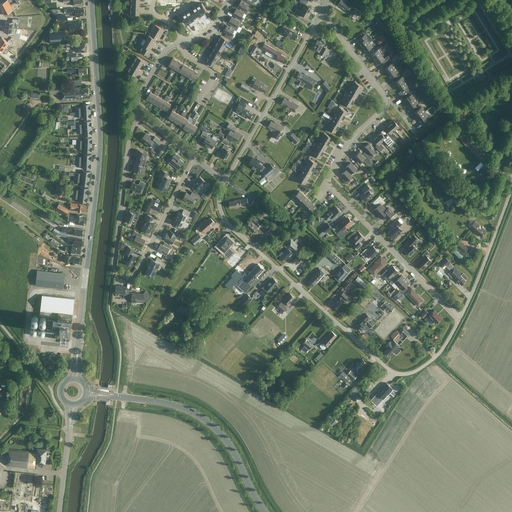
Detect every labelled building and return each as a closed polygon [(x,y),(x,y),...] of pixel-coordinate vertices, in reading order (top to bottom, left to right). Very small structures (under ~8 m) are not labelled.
[(7,0),(6,0),(0,3),(0,7),(1,9),(10,5),(7,0)] [(246,14),(248,9),(246,8),(248,5),(241,0),(238,6),(241,8),(239,10),(244,13),(246,14)] [(304,4),(302,8),(310,13),(313,8),(306,4),(308,1),(306,0),(300,0),(300,1),(304,4)] [(345,0),(345,1),(342,0),(340,0),(338,4),(343,7),(342,8),(350,12),(354,5),(345,0)] [(202,4),(197,7),(200,12),(203,17),(204,18),(207,16),(204,12),(206,11),(202,4)] [(10,5),(1,9),(4,14),(12,10),(10,5)] [(193,9),(191,10),(196,17),(197,18),(198,21),(200,24),(203,22),(203,23),(205,23),(205,24),(205,23),(206,23),(204,18),(203,17),(200,12),(197,7),(193,9)] [(359,10),(354,7),(349,15),(354,18),(359,10)] [(75,9),(75,8),(67,8),(67,13),(75,12),(75,17),(79,16),(79,15),(83,15),(83,13),(84,12),(84,9),(83,8),(75,9)] [(310,13),(302,8),(300,11),(297,9),(294,14),(299,17),(301,14),(307,18),(310,13)] [(236,16),(234,19),(241,22),(244,18),(242,16),(244,13),(239,10),(236,9),(233,14),(236,16)] [(191,10),(186,13),(193,24),(195,23),(192,19),(196,17),(191,10)] [(186,13),(181,16),(185,23),(189,21),(192,26),(193,24),(186,13)] [(241,22),(234,19),(231,17),(228,23),(231,24),(230,27),(236,31),(239,26),(237,25),(239,21),(241,22)] [(5,21),(4,26),(14,27),(15,22),(18,22),(18,19),(13,18),(12,19),(13,19),(12,21),(5,20),(5,21)] [(69,22),(69,30),(82,30),(82,22),(69,22)] [(155,25),(152,30),(165,38),(166,36),(162,33),(164,30),(155,25)] [(236,31),(230,27),(227,25),(223,31),(227,33),(225,35),(231,39),(234,34),(232,33),(234,30),(236,31)] [(289,37),(294,40),(297,35),(293,33),(294,32),(284,26),(280,33),(285,36),(289,38),(289,37)] [(156,39),(158,40),(160,37),(164,40),(165,38),(152,30),(149,35),(156,39)] [(64,42),(63,31),(49,32),(50,43),(64,42)] [(359,43),(362,47),(369,42),(367,40),(370,37),(369,36),(371,34),(370,31),(363,36),(365,38),(359,43)] [(382,34),(379,36),(381,38),(377,41),(379,44),(386,39),(382,34)] [(154,43),(156,39),(149,35),(146,40),(157,47),(158,45),(154,43)] [(218,41),(225,45),(227,41),(231,44),(232,42),(221,36),(218,41)] [(1,37),(0,38),(0,42),(6,47),(6,48),(8,49),(11,45),(13,42),(9,39),(9,40),(7,41),(1,37)] [(156,49),(157,47),(146,40),(143,45),(150,50),(150,49),(152,46),(156,49)] [(312,48),(319,52),(324,44),(317,40),(312,48)] [(226,53),(227,51),(223,48),(225,45),(218,41),(215,46),(226,53)] [(369,42),(362,47),(365,52),(375,45),(374,43),(371,45),(369,42)] [(76,45),(76,43),(72,43),(66,43),(66,47),(72,47),(72,48),(76,48),(76,51),(86,50),(85,44),(76,45)] [(277,59),(282,62),(285,57),(281,54),(281,53),(264,43),(261,48),(266,51),(274,56),(273,58),(276,60),(277,59)] [(374,59),(381,54),(379,51),(384,48),(381,43),(376,47),(378,49),(371,54),(374,59)] [(154,52),(150,49),(150,50),(143,45),(140,51),(147,55),(149,51),(153,54),(154,52)] [(249,53),(254,56),(259,48),(254,45),(249,53)] [(225,55),(226,53),(215,46),(212,51),(219,55),(221,52),(225,55)] [(325,57),(329,49),(323,46),(319,54),(325,57)] [(383,63),(391,57),(386,50),(381,54),(374,59),(378,64),(382,61),(383,63)] [(212,51),(209,56),(220,63),(221,61),(217,59),(219,55),(212,51)] [(137,56),(134,61),(141,65),(143,62),(147,64),(148,63),(137,56)] [(220,63),(209,56),(206,62),(213,66),(215,62),(221,66),(222,64),(220,63)] [(171,72),(178,61),(173,57),(168,65),(172,67),(169,71),(171,72)] [(139,69),(141,65),(134,61),(130,66),(142,73),(143,71),(139,69)] [(176,69),(179,71),(183,64),(178,61),(171,72),(173,73),(176,69)] [(385,68),(388,72),(395,67),(392,62),(389,65),(387,62),(382,66),(384,69),(385,68)] [(183,64),(179,71),(182,73),(180,77),(182,78),(188,67),(183,64)] [(142,73),(130,66),(127,72),(135,76),(137,72),(141,75),(142,73)] [(78,67),(67,68),(67,72),(75,72),(76,74),(76,76),(79,76),(79,74),(87,74),(86,67),(78,68),(78,67)] [(188,67),(182,78),(183,79),(186,75),(189,77),(194,70),(188,67)] [(399,71),(395,67),(388,72),(391,76),(390,77),(392,80),(397,76),(395,74),(399,71)] [(199,73),(194,70),(189,77),(193,79),(190,83),(192,84),(199,73)] [(299,84),(303,87),(305,83),(312,87),(316,80),(304,73),(303,74),(299,72),(296,77),(301,80),(299,84)] [(326,91),(331,87),(321,76),(317,80),(326,91)] [(398,86),(406,80),(402,76),(399,79),(397,76),(392,80),(394,82),(395,82),(398,86)] [(264,83),(260,81),(256,79),(252,86),(259,90),(259,89),(264,92),(267,87),(263,84),(264,83)] [(409,85),(406,80),(398,86),(401,90),(401,91),(403,94),(408,90),(406,87),(409,85)] [(353,84),(352,87),(360,92),(363,86),(354,81),(352,84),(353,84)] [(239,87),(248,92),(250,88),(242,83),(239,87)] [(62,88),(62,85),(50,85),(50,93),(62,93),(63,100),(81,99),(81,97),(85,97),(85,96),(88,96),(88,93),(89,93),(88,88),(84,88),(80,88),(80,87),(62,88)] [(349,89),(348,92),(356,97),(360,92),(352,87),(350,90),(349,89)] [(146,99),(151,102),(158,90),(156,89),(153,94),(150,92),(146,99)] [(158,90),(151,102),(156,105),(160,98),(157,96),(160,91),(158,90)] [(345,97),(353,102),(356,97),(348,92),(346,94),(347,94),(345,97)] [(408,103),(415,98),(412,93),(408,96),(407,94),(402,97),(404,100),(405,99),(408,103)] [(161,108),(168,97),(166,95),(164,100),(160,98),(156,105),(161,108)] [(246,118),(247,117),(249,119),(252,114),(248,112),(249,110),(244,108),(246,104),(245,103),(246,101),(240,96),(236,103),(237,104),(233,111),(246,118)] [(168,97),(161,108),(167,111),(171,104),(167,102),(170,98),(168,97)] [(353,102),(345,97),(344,100),(343,100),(342,102),(350,107),(353,102)] [(288,100),(284,98),(281,104),(286,106),(286,107),(295,112),(299,105),(293,102),(292,102),(288,100)] [(412,110),(416,107),(415,104),(418,102),(415,98),(408,103),(410,107),(410,108),(412,110)] [(83,107),(75,107),(75,112),(76,112),(90,111),(90,104),(82,104),(83,107)] [(63,105),(58,113),(66,112),(66,106),(66,105),(63,105)] [(173,120),(177,113),(174,111),(176,107),(174,106),(168,117),(173,120)] [(338,110),(336,113),(344,117),(347,112),(339,107),(337,109),(338,110)] [(418,109),(416,107),(412,110),(414,113),(417,116),(425,111),(422,107),(418,109)] [(181,115),(177,113),(173,120),(178,123),(185,112),(183,111),(181,115)] [(423,126),(429,122),(425,117),(428,115),(425,111),(417,116),(420,120),(420,121),(423,126)] [(187,120),(187,121),(188,119),(184,117),(187,113),(185,112),(178,123),(183,126),(187,120)] [(334,115),(333,117),(341,122),(344,117),(336,113),(335,115),(334,115)] [(330,123),(338,128),(341,122),(333,117),(331,120),(332,120),(330,123)] [(187,120),(183,126),(182,128),(188,131),(194,119),(193,118),(190,123),(187,121),(187,120)] [(194,119),(188,131),(193,134),(197,127),(194,125),(196,120),(194,119)] [(397,124),(393,120),(389,124),(395,130),(397,128),(400,131),(404,127),(399,122),(397,124)] [(76,129),(91,128),(91,121),(83,121),(83,124),(76,124),(76,125),(76,128),(76,129)] [(274,123),(271,121),(268,126),(271,128),(270,129),(272,131),(273,129),(276,131),(276,132),(280,134),(284,127),(275,122),(274,123)] [(227,136),(236,141),(240,135),(234,131),(236,127),(229,123),(226,128),(230,130),(227,136)] [(338,128),(330,123),(329,126),(328,125),(326,128),(335,133),(338,128)] [(389,132),(387,134),(394,142),(393,141),(397,137),(393,132),(395,130),(389,124),(385,127),(389,132)] [(207,134),(203,131),(199,137),(204,140),(202,143),(207,146),(211,138),(207,135),(207,134)] [(380,131),(376,135),(383,142),(385,145),(387,143),(390,146),(394,142),(387,134),(384,136),(380,131)] [(455,137),(449,131),(445,136),(447,138),(445,140),(449,144),(455,137)] [(288,136),(295,144),(300,139),(293,132),(288,136)] [(155,137),(153,139),(146,133),(140,139),(149,146),(153,142),(157,146),(161,141),(155,137)] [(323,135),(321,138),(329,143),(332,138),(324,133),(322,135),(323,135)] [(383,142),(376,135),(373,139),(378,144),(375,146),(380,151),(384,147),(381,144),(383,142)] [(211,138),(207,146),(212,148),(213,145),(216,147),(220,140),(217,138),(216,140),(211,138)] [(319,141),(317,143),(326,148),(329,143),(321,138),(319,141)] [(323,153),(326,148),(317,143),(316,145),(317,146),(315,149),(323,153)] [(375,151),(369,143),(364,148),(368,152),(365,154),(370,160),(374,156),(372,154),(375,151)] [(221,156),(226,159),(231,152),(227,149),(229,147),(224,144),(220,151),(222,153),(221,156)] [(155,154),(159,157),(163,152),(159,148),(155,154)] [(135,160),(144,163),(146,159),(145,158),(147,153),(138,149),(135,156),(137,157),(135,160)] [(323,153),(315,149),(313,151),(311,153),(320,159),(323,153)] [(362,155),(360,153),(359,152),(354,156),(360,163),(363,160),(367,164),(371,160),(364,153),(362,155)] [(169,162),(178,169),(183,162),(177,157),(179,156),(175,153),(171,158),(172,159),(169,162)] [(257,159),(256,159),(252,157),(248,163),(252,166),(251,168),(255,170),(256,169),(259,171),(259,170),(261,171),(261,172),(266,177),(275,169),(270,164),(266,167),(262,165),(264,163),(257,159)] [(308,161),(306,164),(314,169),(317,163),(308,158),(307,161),(308,161)] [(144,163),(135,160),(134,163),(135,164),(132,170),(142,174),(144,167),(143,167),(144,163)] [(346,167),(347,169),(349,171),(348,172),(350,174),(351,173),(355,170),(356,172),(360,169),(355,163),(353,165),(351,162),(346,167)] [(304,166),(302,169),(311,174),(314,169),(306,164),(304,167),(304,166)] [(478,170),(486,178),(491,173),(484,165),(478,170)] [(308,179),(311,174),(302,169),(301,171),(302,171),(300,174),(308,179)] [(349,171),(347,169),(346,170),(346,169),(341,174),(345,177),(342,179),(346,184),(350,181),(349,179),(352,176),(350,174),(348,172),(349,171)] [(74,178),(89,179),(89,171),(82,170),(82,173),(74,172),(74,178)] [(158,187),(166,191),(168,186),(171,179),(166,177),(168,173),(162,170),(159,175),(163,177),(158,187)] [(308,179),(300,174),(298,177),(296,179),(305,184),(308,179)] [(195,188),(199,191),(206,182),(199,177),(196,181),(195,181),(194,183),(192,181),(190,185),(194,189),(195,188)] [(88,186),(89,179),(74,178),(73,181),(81,182),(81,185),(88,186)] [(141,189),(143,190),(146,183),(140,180),(139,183),(137,184),(132,182),(130,188),(140,192),(141,189)] [(54,194),(62,196),(64,186),(57,184),(54,194)] [(364,192),(359,196),(366,203),(369,200),(368,199),(373,194),(370,191),(372,189),(367,184),(361,189),(364,192)] [(266,196),(261,191),(253,200),(258,205),(266,196)] [(297,202),(304,195),(299,191),(292,198),(294,200),(295,199),(297,202)] [(199,195),(194,193),(192,192),(190,195),(186,192),(183,198),(192,203),(194,199),(197,200),(199,195)] [(87,202),(87,195),(73,193),(72,193),(72,198),(79,199),(78,202),(87,202)] [(304,195),(297,202),(300,204),(299,204),(301,206),(308,199),(304,195)] [(373,210),(377,214),(384,207),(382,205),(384,203),(380,199),(381,198),(379,196),(373,202),(377,207),(373,210)] [(159,203),(160,201),(159,199),(157,199),(156,199),(155,201),(152,199),(149,205),(146,203),(143,210),(148,213),(151,207),(159,211),(162,204),(159,203)] [(235,201),(229,202),(230,208),(234,207),(235,208),(240,207),(239,205),(240,205),(239,199),(238,199),(234,200),(235,201)] [(306,210),(312,203),(308,199),(301,206),(303,208),(306,210)] [(81,210),(86,210),(86,204),(71,202),(71,208),(78,209),(78,211),(81,211),(81,210)] [(312,203),(306,210),(308,212),(308,213),(310,215),(317,207),(312,203)] [(56,209),(66,215),(69,210),(59,204),(56,209)] [(331,216),(334,220),(342,213),(336,207),(331,212),(329,210),(324,215),(328,219),(331,216)] [(384,207),(377,214),(380,218),(383,216),(387,219),(393,213),(388,208),(386,210),(384,207)] [(134,216),(137,217),(139,212),(134,210),(132,213),(129,211),(125,221),(131,223),(134,216)] [(176,217),(185,221),(189,213),(183,210),(181,214),(178,212),(176,217)] [(75,224),(84,225),(84,219),(82,219),(82,215),(79,214),(79,216),(68,215),(67,220),(75,221),(75,224)] [(141,229),(149,233),(154,222),(152,221),(153,217),(146,214),(144,219),(146,220),(141,229)] [(250,220),(245,225),(252,232),(258,226),(261,223),(264,220),(258,215),(256,218),(254,216),(251,219),(250,220)] [(52,217),(50,220),(58,225),(60,221),(52,217)] [(185,221),(176,217),(174,221),(177,223),(175,227),(181,229),(185,221)] [(199,226),(205,233),(208,230),(208,229),(211,227),(210,226),(214,222),(210,218),(207,221),(206,220),(202,223),(199,226)] [(340,238),(343,236),(347,231),(345,229),(351,223),(346,218),(338,226),(341,229),(337,233),(337,235),(340,238)] [(395,235),(396,235),(402,230),(399,227),(402,224),(397,219),(390,225),(392,228),(387,232),(392,238),(395,235)] [(482,226),(481,227),(475,221),(469,228),(478,236),(479,235),(481,237),(485,232),(484,232),(486,230),(482,226)] [(332,227),(328,223),(322,229),(319,232),(322,236),(332,227)] [(265,232),(272,238),(278,232),(272,226),(265,232)] [(74,228),(74,229),(62,227),(62,231),(74,232),(73,235),(82,236),(82,235),(83,235),(83,233),(82,232),(83,229),(74,228)] [(58,235),(66,237),(67,234),(59,231),(54,228),(52,231),(58,235)] [(133,241),(142,246),(145,240),(139,237),(141,234),(134,231),(131,236),(135,238),(133,241)] [(175,237),(177,238),(178,235),(170,231),(169,234),(167,233),(164,239),(172,243),(175,237)] [(359,242),(364,238),(359,232),(357,234),(354,231),(351,234),(354,237),(351,239),(355,243),(352,246),(356,250),(362,245),(359,242)] [(195,244),(202,238),(199,234),(191,240),(195,244)] [(410,256),(417,249),(413,245),(418,239),(414,235),(412,238),(406,243),(409,246),(404,250),(410,256)] [(227,236),(218,246),(230,256),(234,252),(229,247),(233,242),(230,239),(229,239),(229,238),(227,236)] [(73,245),(81,246),(82,239),(68,238),(67,241),(73,242),(73,245)] [(282,251),(279,254),(281,256),(280,257),(284,261),(288,257),(289,257),(293,253),(297,248),(296,247),(298,245),(291,238),(284,245),(287,248),(283,252),(282,251)] [(50,242),(57,247),(59,244),(52,239),(50,242)] [(454,248),(461,255),(468,248),(460,241),(454,248)] [(169,248),(170,249),(172,246),(164,242),(163,245),(160,244),(157,250),(166,254),(169,248)] [(80,253),(81,247),(72,246),(72,248),(62,247),(62,251),(71,252),(71,254),(74,254),(74,253),(80,253)] [(125,253),(123,257),(127,259),(126,260),(125,262),(132,266),(137,256),(132,254),(134,249),(128,246),(125,253)] [(378,251),(373,246),(368,251),(366,248),(360,254),(365,259),(366,258),(367,259),(370,259),(371,258),(378,251)] [(424,257),(417,263),(423,269),(431,261),(426,255),(429,252),(426,250),(422,254),(424,257)] [(65,257),(65,262),(70,263),(75,264),(75,262),(79,263),(80,258),(71,257),(71,255),(65,255),(62,252),(61,254),(64,256),(65,257)] [(354,257),(350,253),(345,257),(349,261),(354,257)] [(335,254),(331,259),(337,265),(341,260),(335,254)] [(376,262),(369,269),(374,275),(380,269),(379,267),(386,261),(381,256),(375,262),(376,262)] [(449,262),(451,260),(447,256),(439,264),(443,268),(445,266),(450,271),(448,273),(451,276),(458,284),(459,283),(461,285),(465,280),(467,278),(463,273),(462,274),(454,267),(449,262)] [(148,267),(146,271),(153,275),(158,266),(159,264),(164,267),(167,261),(162,258),(161,259),(157,257),(155,261),(154,260),(151,259),(148,265),(149,265),(148,267)] [(239,283),(244,287),(242,289),(245,292),(245,293),(248,290),(258,278),(256,277),(257,276),(260,272),(263,269),(258,264),(251,272),(250,271),(247,275),(242,280),(242,281),(239,283)] [(384,277),(388,281),(398,271),(392,265),(387,270),(385,268),(380,273),(382,275),(385,272),(387,275),(384,277)] [(348,272),(342,267),(334,276),(340,281),(348,272)] [(317,282),(325,273),(319,268),(310,278),(310,279),(307,282),(312,286),(316,282),(317,282)] [(230,289),(232,286),(242,275),(236,270),(231,276),(233,277),(225,285),(230,289)] [(36,285),(63,288),(65,274),(38,271),(36,285)] [(394,282),(398,286),(405,279),(402,275),(398,278),(396,276),(389,282),(391,285),(394,282)] [(358,276),(354,280),(363,288),(367,284),(358,276)] [(272,279),(271,278),(261,289),(262,290),(260,292),(264,296),(269,291),(278,282),(273,278),(272,279)] [(402,294),(408,289),(406,286),(409,283),(405,279),(398,286),(400,288),(398,290),(402,294)] [(123,297),(129,297),(129,289),(125,289),(125,286),(116,285),(115,293),(124,294),(123,297)] [(418,306),(423,301),(411,288),(406,293),(418,306)] [(144,301),(147,302),(151,294),(145,290),(143,294),(132,293),(131,302),(136,302),(136,301),(143,302),(144,301)] [(336,302),(333,305),(337,309),(341,305),(345,300),(349,296),(343,291),(340,295),(335,301),(336,302)] [(252,298),(247,293),(238,303),(243,308),(252,298)] [(282,300),(288,306),(291,302),(295,298),(290,293),(287,296),(286,296),(282,300)] [(42,295),(40,310),(40,315),(58,317),(57,317),(57,321),(48,319),(47,323),(53,323),(52,327),(56,328),(56,331),(70,333),(72,319),(74,299),(42,295)] [(392,306),(391,307),(385,301),(380,306),(387,312),(388,310),(390,312),(392,310),(394,311),(396,309),(395,307),(394,308),(392,306)] [(282,314),(284,312),(283,312),(287,307),(281,302),(277,306),(281,310),(279,312),(282,314)] [(185,310),(178,305),(175,309),(182,314),(185,310)] [(420,315),(423,318),(429,312),(426,309),(420,315)] [(428,316),(425,319),(429,324),(433,321),(432,320),(433,319),(437,323),(442,318),(434,310),(428,316)] [(375,322),(372,319),(366,314),(361,319),(362,319),(359,322),(359,323),(356,326),(361,331),(364,327),(367,330),(369,328),(375,322)] [(410,333),(403,327),(399,332),(405,338),(410,333)] [(336,336),(332,331),(329,334),(328,334),(321,342),(322,343),(320,345),(320,346),(323,349),(325,349),(327,347),(331,343),(330,343),(336,336)] [(288,337),(285,334),(281,339),(279,337),(277,340),(282,344),(288,337)] [(309,349),(310,350),(313,346),(312,345),(313,344),(306,339),(302,344),(305,345),(302,349),(306,353),(309,349)] [(399,345),(393,340),(391,342),(390,341),(386,346),(388,348),(384,352),(388,356),(393,351),(396,354),(400,350),(397,347),(399,345)] [(358,373),(360,371),(363,368),(362,367),(366,363),(362,359),(358,363),(357,362),(352,368),(358,373)] [(347,374),(353,380),(357,376),(350,370),(347,374)] [(339,375),(346,382),(350,378),(343,371),(339,375)] [(377,392),(375,395),(381,400),(387,394),(387,395),(393,389),(392,388),(393,387),(387,382),(382,387),(381,386),(376,391),(377,392)] [(356,395),(361,391),(357,388),(353,392),(354,393),(350,396),(354,400),(358,397),(356,395)] [(370,405),(373,411),(378,408),(374,402),(370,405)] [(333,426),(337,421),(333,417),(329,422),(333,426)] [(36,463),(45,464),(47,448),(37,448),(37,452),(8,449),(7,466),(36,469),(36,463)]
